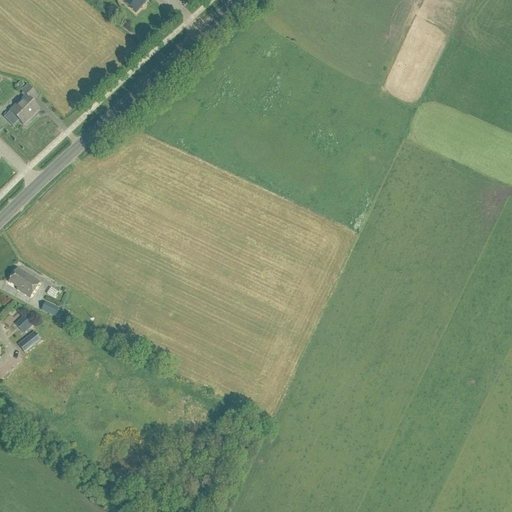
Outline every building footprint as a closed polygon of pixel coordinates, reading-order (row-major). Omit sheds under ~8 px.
[(137,14),(149,0),(127,0),(124,3),(137,14)] [(24,127),(40,111),(31,102),(38,96),(28,87),(22,92),(27,96),(10,113),(24,127)] [(29,300),(39,284),(17,269),(8,283),(16,288),(15,291),(29,300)] [(56,318),(59,310),(46,304),(42,312),(56,318)] [(30,324),(18,333),(22,339),(35,330),(30,324)] [(41,343),(34,334),(19,346),(26,355),(41,343)] [(13,362),(4,381),(47,401),(56,382),(13,362)] [(81,394),(80,397),(73,396),(71,406),(83,409),(86,395),(81,394)]
